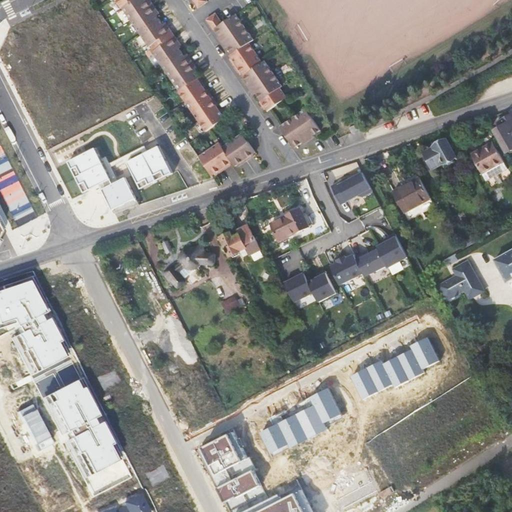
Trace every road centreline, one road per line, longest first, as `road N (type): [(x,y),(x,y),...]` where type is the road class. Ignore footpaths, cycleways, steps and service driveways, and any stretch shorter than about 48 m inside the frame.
road 1 (residential): [(218,511),(78,245)]
road 2 (residential): [(78,245),(287,173)]
road 3 (residential): [(310,166),(511,96)]
road 4 (residential): [(287,173),(172,0)]
road 5 (residential): [(0,91),(78,245)]
road 6 (residential): [(397,511),(511,439)]
